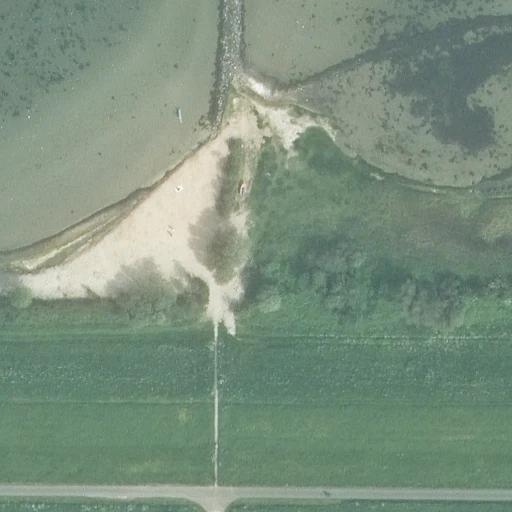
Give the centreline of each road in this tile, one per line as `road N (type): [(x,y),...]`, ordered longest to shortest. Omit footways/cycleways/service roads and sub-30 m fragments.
road 1 (unclassified): [(0,490),(511,495)]
road 2 (track): [(0,333),(177,326),(223,291),(201,258)]
road 3 (track): [(279,140),(247,255),(223,291)]
